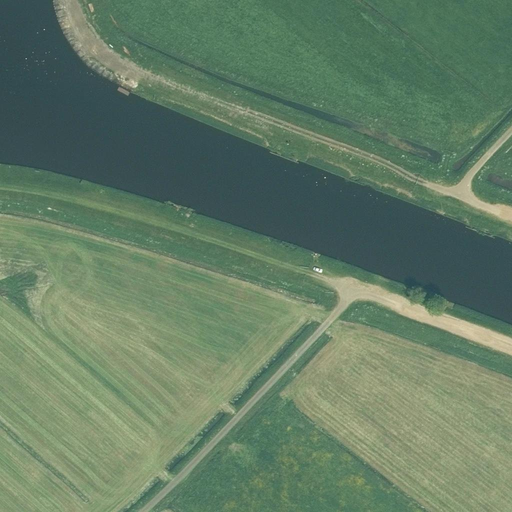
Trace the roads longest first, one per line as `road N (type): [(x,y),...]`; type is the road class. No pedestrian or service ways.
road 1 (track): [(511,216),(123,61),(92,34)]
road 2 (track): [(0,183),(305,272)]
road 3 (unclassified): [(142,511),(357,291)]
road 4 (track): [(511,349),(305,272)]
